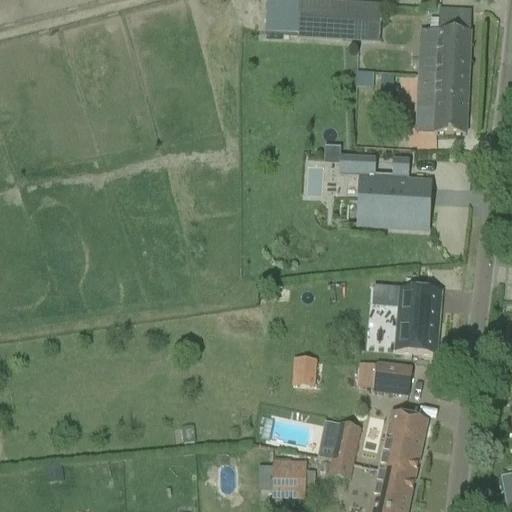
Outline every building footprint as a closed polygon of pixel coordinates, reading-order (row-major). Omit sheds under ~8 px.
[(266,3),(264,36),(297,38),(296,40),(358,44),(359,26),(375,27),(376,9),(298,5),(266,3)] [(464,139),(470,15),(438,13),(437,35),(420,34),(416,111),(433,112),(432,137),(464,139)] [(359,26),(358,44),(375,44),(375,27),(359,26)] [(355,76),(355,91),(372,92),(372,76),(355,76)] [(380,79),(380,90),(392,90),(392,79),(380,79)] [(380,95),(379,103),(396,103),(397,91),(392,90),(380,90),(380,95)] [(338,162),(338,176),(347,179),(347,181),(346,204),(356,204),(365,205),(364,228),(357,228),(357,229),(424,232),(425,207),(429,208),(430,208),(430,191),(406,190),(407,185),(408,165),(392,165),(391,180),(373,179),(374,164),(338,162)] [(369,289),(364,353),(393,356),(435,359),(440,295),(399,292),(369,289)] [(291,389),(315,390),(315,361),(291,361),(291,389)] [(406,398),(409,372),(358,366),(355,391),(371,393),(371,395),(406,398)] [(414,482),(426,425),(390,417),(378,474),(414,482)] [(352,469),(359,434),(336,429),(329,464),(352,469)] [(348,484),(352,469),(329,464),(326,479),(348,484)] [(303,503),(304,466),(271,465),(270,503),(303,503)] [(407,511),(414,482),(378,474),(369,511),(407,511)]
